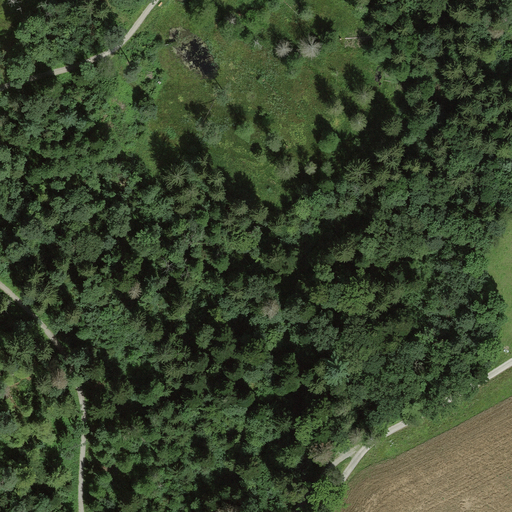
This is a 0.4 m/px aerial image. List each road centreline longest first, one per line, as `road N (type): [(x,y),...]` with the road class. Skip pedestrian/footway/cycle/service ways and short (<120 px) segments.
road 1 (track): [(0,278),(80,349),(86,400),(75,472),(79,511)]
road 2 (track): [(0,90),(119,40),(154,0)]
road 3 (track): [(511,365),(354,455)]
